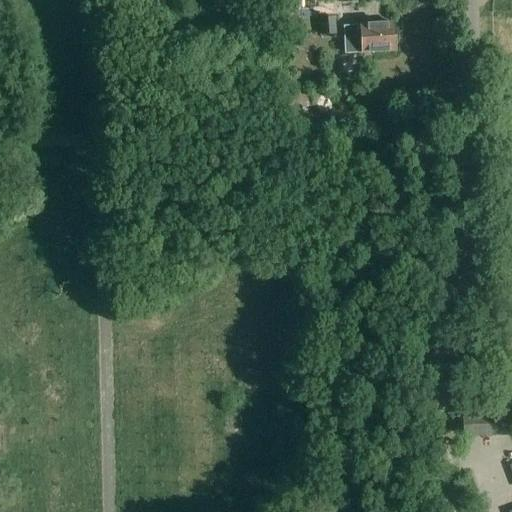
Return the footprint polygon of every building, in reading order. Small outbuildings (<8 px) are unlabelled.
[(151,0),(153,16),(165,15),(163,0),(151,0)] [(336,35),(334,16),(319,18),(320,36),(336,35)] [(394,51),(392,23),(359,25),(359,26),(342,27),(344,53),(361,52),(361,53),(394,51)] [(5,376),(18,379),(22,362),(9,359),(5,376)] [(460,402),(461,439),(510,437),(508,400),(460,402)]
